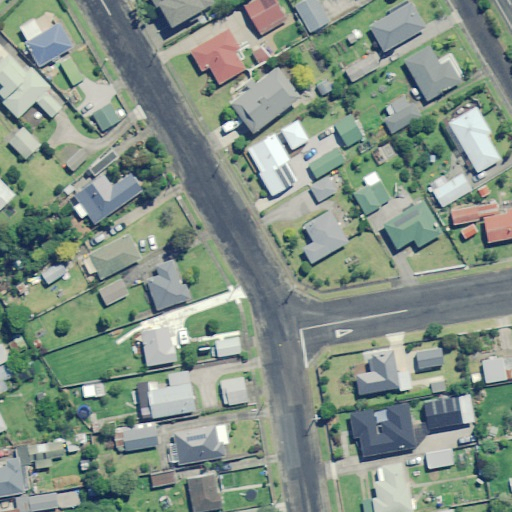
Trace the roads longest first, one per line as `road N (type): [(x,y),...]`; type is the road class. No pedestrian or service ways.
road 1 (residential): [(101,0),(253,262),(278,333)]
road 2 (residential): [(278,333),(511,292)]
road 3 (residential): [(278,333),(309,511)]
